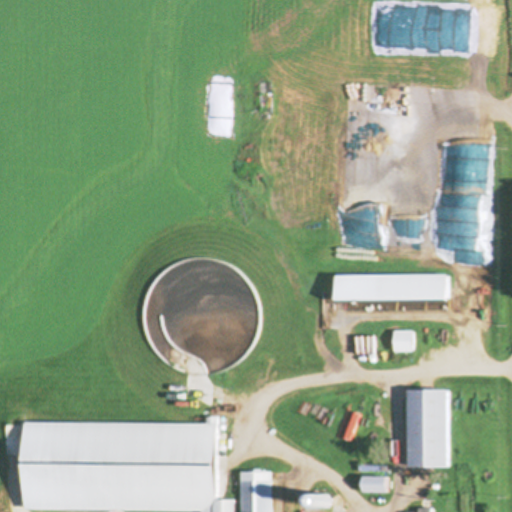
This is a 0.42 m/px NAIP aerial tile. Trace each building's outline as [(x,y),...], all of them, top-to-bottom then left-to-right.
[(383,300),(452,300),(452,275),(383,275),(383,300)] [(416,352),(416,330),(397,330),(397,352),(416,352)] [(454,469),(454,390),(414,390),(414,469),(454,469)] [(276,511),(277,472),(245,472),(244,511),(276,511)] [(394,476),(368,476),(368,494),(394,494),(394,476)]
